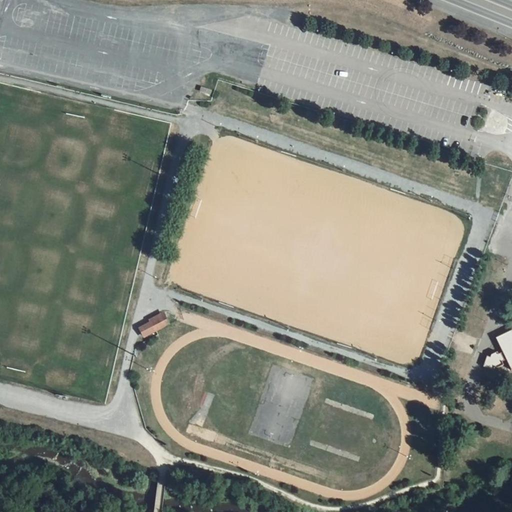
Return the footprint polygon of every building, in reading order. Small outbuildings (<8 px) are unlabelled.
[(163,313),(150,321),(152,325),(166,318),(163,313)] [(166,318),(152,325),(156,332),(169,325),(166,318)] [(156,332),(152,325),(141,331),(145,338),(156,332)] [(511,330),(510,332),(496,338),(503,353),(507,360),(511,370),(511,330)] [(492,355),(489,365),(498,368),(504,365),(502,362),(499,355),(497,352),(492,355)] [(312,404),(307,402),(304,413),(309,414),(312,404)]
